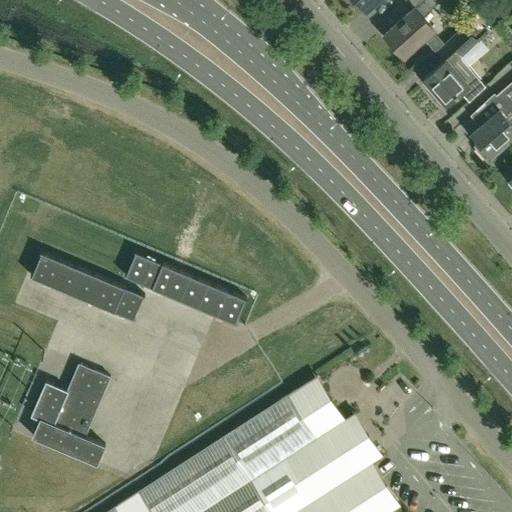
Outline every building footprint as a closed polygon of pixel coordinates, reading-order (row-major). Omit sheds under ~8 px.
[(358,0),(366,9),(376,0),(358,0)] [(405,54),(435,28),(424,15),(441,0),(408,0),(415,8),(386,33),(405,54)] [(470,101),(487,86),(461,56),(489,30),(475,15),(439,50),(446,58),(425,78),(432,86),(429,89),(442,103),(445,101),(448,103),(461,91),(470,101)] [(511,83),(494,99),(502,108),(473,133),(480,140),(475,144),(487,158),(492,154),(511,137),(511,83)] [(41,252),(32,274),(31,274),(30,275),(135,318),(135,317),(134,317),(143,295),(145,295),(145,294),(41,250),(40,251),(41,252)] [(125,273),(124,275),(236,322),(237,321),(236,320),(245,298),(246,299),(247,298),(135,250),(134,251),(136,252),(126,274),(125,273)] [(79,363),(67,390),(46,380),(31,414),(40,418),(33,436),(98,463),(106,444),(85,436),(110,376),(79,363)] [(311,378),(116,504),(120,511),(388,511),(394,508),(367,465),(378,458),(349,414),(338,421),(311,378)]
